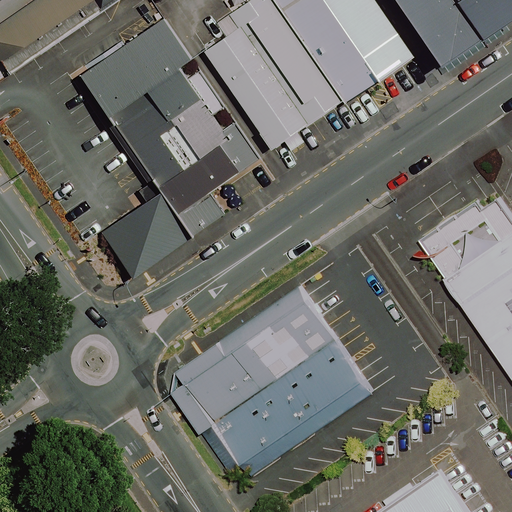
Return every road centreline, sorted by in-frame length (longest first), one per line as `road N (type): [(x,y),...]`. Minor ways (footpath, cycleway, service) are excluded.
road 1 (tertiary): [(130,338),(511,76)]
road 2 (secondary): [(197,511),(119,394)]
road 3 (secondary): [(73,326),(0,216)]
